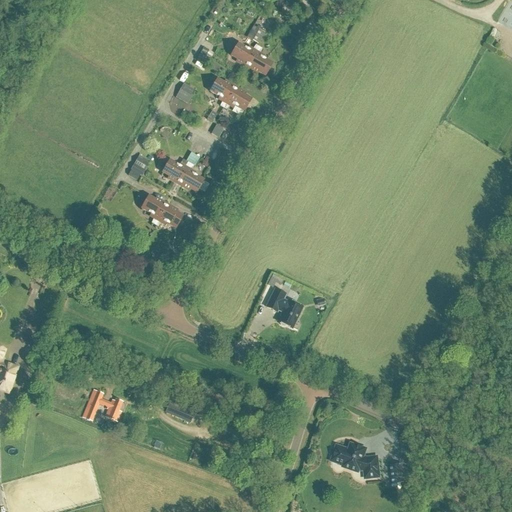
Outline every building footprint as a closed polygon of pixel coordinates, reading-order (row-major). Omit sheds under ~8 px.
[(247,38),(258,45),(265,34),(261,32),(263,29),(257,26),(256,29),(253,27),(247,38)] [(258,48),(255,46),(251,52),(237,44),(230,57),(237,61),(236,62),(241,65),(241,66),(246,69),(258,48)] [(207,66),(214,54),(203,48),(196,60),(207,66)] [(261,50),(258,48),(246,69),(251,72),(252,71),(257,74),(258,73),(264,77),(272,64),(258,56),(261,50)] [(181,60),(186,65),(192,57),(186,53),(181,60)] [(217,73),(220,68),(211,63),(208,68),(217,73)] [(223,109),(235,88),(230,85),(229,85),(224,82),(223,84),(217,80),(209,92),(223,100),(219,107),(223,109)] [(175,98),(187,104),(194,91),(183,84),(175,98)] [(160,99),(172,102),(175,89),(163,86),(160,99)] [(240,91),(235,88),(223,109),(226,111),(230,104),(243,112),(251,100),(244,96),(245,94),(240,91)] [(201,139),(205,133),(197,127),(193,133),(201,139)] [(182,160),(179,167),(169,161),(162,173),(169,177),(168,179),(172,182),(178,186),(195,156),(190,154),(185,162),(182,160)] [(139,156),(134,165),(145,172),(150,163),(139,156)] [(195,156),(178,186),(183,189),(183,188),(188,191),(189,189),(196,193),(203,181),(194,175),(196,173),(191,170),(193,167),(194,168),(199,159),(195,156)] [(134,165),(130,170),(141,177),(142,177),(145,172),(134,165)] [(131,171),(128,176),(137,181),(140,176),(131,171)] [(154,226),(166,205),(161,201),(161,202),(156,199),(155,201),(148,197),(141,209),(154,217),(151,224),(154,226)] [(166,205),(154,226),(157,227),(162,221),(175,229),(182,217),(176,213),(176,211),(172,208),(166,205)] [(286,295),(274,290),(266,307),(277,313),(278,311),(282,313),(277,322),(279,323),(280,325),(284,327),(286,326),(292,329),(303,308),(288,301),(287,302),(283,300),(286,295)] [(317,308),(325,306),(324,299),(316,301),(317,308)] [(0,348),(0,390),(9,394),(17,368),(4,363),(2,360),(5,350),(0,348)] [(107,360),(104,368),(116,373),(119,364),(107,360)] [(104,395),(94,390),(83,418),(91,422),(98,405),(109,409),(106,418),(117,423),(121,412),(119,411),(122,402),(113,398),(111,403),(102,400),(104,395)] [(238,399),(236,404),(248,409),(250,403),(238,399)] [(179,407),(174,417),(190,423),(194,413),(179,407)] [(377,457),(367,459),(363,457),(365,451),(350,446),(349,450),(336,446),(332,459),(344,464),(343,467),(358,473),(359,469),(364,471),(365,479),(379,477),(377,457)] [(390,466),(392,484),(404,483),(402,465),(390,466)]
